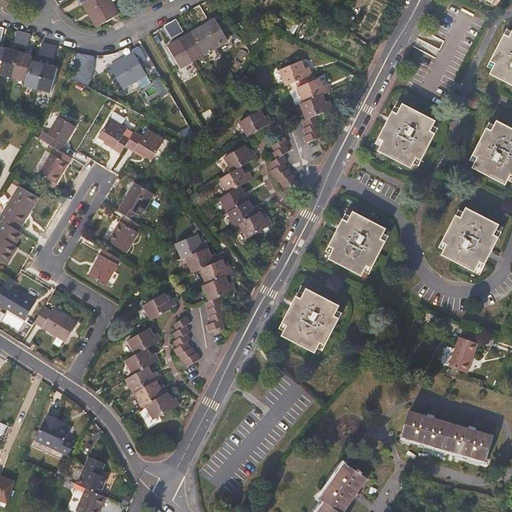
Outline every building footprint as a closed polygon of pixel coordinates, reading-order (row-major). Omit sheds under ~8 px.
[(77,0),(81,5),(83,4),(98,28),(119,15),(111,2),(115,0),(77,0)] [(207,18),(200,6),(194,10),(201,22),(207,18)] [(201,22),(194,10),(189,13),(196,25),(201,22)] [(184,32),(177,20),(171,24),(178,36),(184,32)] [(228,41),(215,20),(204,27),(217,48),(228,41)] [(178,36),(171,24),(165,27),(172,39),(178,36)] [(217,48),(204,27),(192,34),(205,55),(217,48)] [(511,32),(510,37),(505,35),(491,62),(496,64),(493,70),(491,75),(505,82),(511,85),(511,32)] [(20,48),(24,34),(17,33),(14,46),(20,48)] [(27,49),(30,36),(24,34),(20,48),(27,49)] [(205,55),(192,34),(181,40),(193,62),(205,55)] [(193,62),(181,40),(168,48),(182,69),(193,62)] [(45,59),(49,46),(43,44),(39,58),(45,59)] [(52,61),(56,47),(49,46),(45,59),(52,61)] [(133,54),(110,67),(123,89),(147,75),(140,64),(147,60),(139,48),(132,52),(133,54)] [(0,74),(13,78),(19,53),(6,49),(0,71),(0,74)] [(26,81),(31,61),(32,56),(19,53),(13,78),(26,81)] [(38,90),(44,65),(31,61),(26,81),(24,86),(38,90)] [(302,61),(279,71),(285,86),(312,75),(309,67),(305,69),(302,61)] [(51,94),(57,69),(44,65),(38,90),(51,94)] [(324,86),(320,78),(297,88),(304,104),(300,105),(306,120),(302,122),(305,128),(303,129),(305,136),(303,137),(306,144),(322,138),(319,131),(322,130),(319,123),(321,122),(318,116),(334,109),(330,101),(327,102),(324,95),(331,92),(328,85),(324,86)] [(436,121),(403,104),(400,109),(398,114),(393,112),(379,138),(384,141),(381,147),(379,151),(412,168),(414,164),(417,158),(422,161),(436,134),(431,131),(433,126),(436,121)] [(261,110),(239,123),(248,138),(274,123),(269,115),(266,117),(261,110)] [(104,144),(122,155),(125,148),(131,139),(124,135),(128,129),(122,125),(126,119),(115,112),(111,119),(99,138),(105,142),(104,144)] [(44,132),(40,139),(57,149),(61,152),(77,127),(60,117),(48,135),(44,132)] [(511,128),(497,121),(495,126),(492,131),(487,129),(474,156),(478,158),(476,163),(473,168),(488,176),(506,185),(509,180),(511,175),(511,128)] [(128,129),(124,135),(131,139),(135,133),(128,129)] [(146,158),(152,161),(164,141),(146,131),(143,137),(135,132),(135,133),(131,139),(125,148),(145,160),(146,158)] [(285,137),(271,146),(273,150),(274,153),(273,154),(276,160),(270,163),(274,170),(270,172),(274,179),(276,178),(279,184),(280,183),(284,189),(298,181),(294,175),(293,175),(290,169),(289,169),(285,163),(288,161),(285,155),(291,152),(287,145),(289,144),(285,137)] [(224,158),(233,173),(220,180),(228,194),(219,200),(228,214),(237,228),(240,226),(248,240),(273,224),(269,217),(265,219),(262,213),(257,205),(254,207),(250,201),(254,199),(249,191),(246,193),(242,187),(253,179),(249,172),(246,174),(242,168),(258,158),(254,151),(250,153),(246,146),(224,158)] [(39,174),(56,184),(72,158),(61,152),(57,149),(53,156),(51,154),(39,174)] [(135,183),(117,212),(124,216),(135,222),(140,216),(142,217),(155,195),(135,183)] [(19,187),(0,217),(0,220),(3,222),(18,231),(38,199),(19,187)] [(486,218),(467,208),(464,213),(461,219),(456,216),(443,243),(448,245),(445,250),(442,255),(457,263),(476,272),(478,267),(481,262),(486,265),(486,264),(492,252),(499,238),(494,235),(497,230),(499,225),(486,218)] [(386,229),(354,212),(351,217),(348,223),(343,220),(330,246),(335,249),(332,254),(330,259),(362,276),(365,271),(367,266),(372,269),(386,242),(381,239),(384,234),(386,229)] [(124,216),(108,242),(126,253),(142,227),(135,222),(124,216)] [(3,222),(0,226),(0,260),(7,265),(15,251),(12,250),(15,246),(22,234),(18,231),(3,222)] [(198,235),(175,245),(182,260),(185,258),(192,273),(192,274),(201,270),(207,285),(203,287),(210,302),(206,303),(209,310),(208,311),(211,318),(210,318),(213,325),(209,326),(212,333),(226,326),(223,320),(226,319),(223,312),(224,311),(222,305),(224,304),(221,297),(237,290),(233,283),(229,284),(226,276),(234,273),(231,266),(227,268),(223,260),(219,262),(216,254),(212,256),(208,248),(205,241),(202,242),(198,235)] [(105,250),(89,275),(106,285),(121,260),(105,250)] [(0,305),(25,321),(36,303),(6,285),(3,290),(0,294),(0,305)] [(340,306),(307,289),(304,294),(302,299),(297,297),(283,323),(288,326),(285,331),(282,336),(315,353),(318,348),(321,343),(326,345),(339,319),(335,316),(337,311),(340,306)] [(169,301),(165,294),(143,307),(152,321),(177,306),(173,299),(169,301)] [(66,342),(77,324),(54,310),(52,313),(44,308),(35,323),(66,342)] [(184,362),(187,367),(202,359),(198,353),(197,354),(193,348),(192,349),(188,343),(191,341),(188,334),(191,332),(187,326),(191,324),(187,318),(174,326),(177,331),(173,334),(177,340),(173,342),(177,348),(174,350),(178,356),(179,356),(183,362),(184,362)] [(150,328),(127,342),(136,356),(126,362),(134,376),(126,380),(134,394),(143,409),(146,407),(154,421),(180,406),(176,398),(172,400),(169,394),(164,386),(161,388),(157,382),(157,381),(161,379),(157,372),(153,374),(149,367),(160,361),(156,354),(152,356),(148,349),(162,341),(158,333),(155,335),(150,328)] [(467,373),(478,344),(460,337),(450,367),(467,373)] [(410,411),(402,436),(486,461),(493,436),(410,411)] [(46,422),(38,440),(60,449),(72,454),(77,441),(68,438),(71,429),(61,425),(63,422),(51,417),(49,416),(46,422)] [(101,496),(108,479),(102,476),(106,466),(89,458),(86,466),(74,461),(65,480),(67,481),(75,485),(87,490),(101,496)] [(346,463),(321,498),(326,502),(318,511),(344,511),(354,498),(357,493),(368,478),(365,477),(368,474),(361,469),(359,472),(346,463)] [(0,500),(7,503),(14,483),(14,482),(0,477),(0,500)] [(73,490),(75,485),(67,481),(65,486),(73,490)] [(100,511),(106,498),(101,496),(87,490),(78,511),(100,511)]
